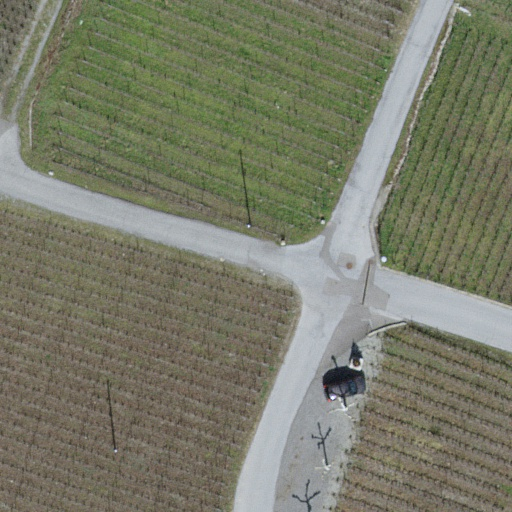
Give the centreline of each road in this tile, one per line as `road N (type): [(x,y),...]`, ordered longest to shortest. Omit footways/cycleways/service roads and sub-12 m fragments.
road 1 (unclassified): [(0,179),(333,277)]
road 2 (unclassified): [(439,0),(333,277)]
road 3 (unclassified): [(333,277),(282,410),(255,511)]
road 4 (unclassified): [(333,277),(511,331)]
road 5 (track): [(57,0),(0,130)]
